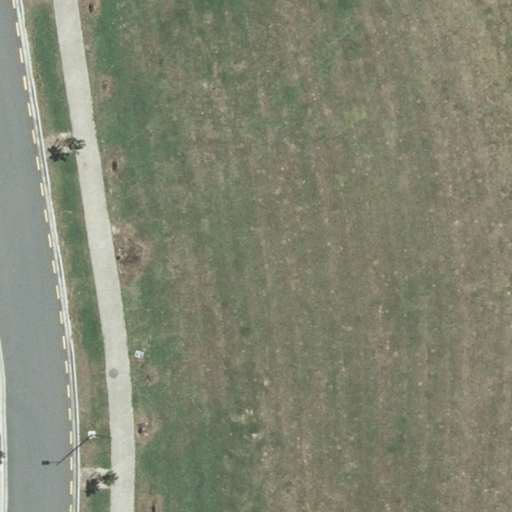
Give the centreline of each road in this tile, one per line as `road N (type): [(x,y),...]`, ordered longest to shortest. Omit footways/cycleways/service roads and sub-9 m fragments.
road 1 (residential): [(0,91),(48,389)]
road 2 (residential): [(48,389),(46,511)]
